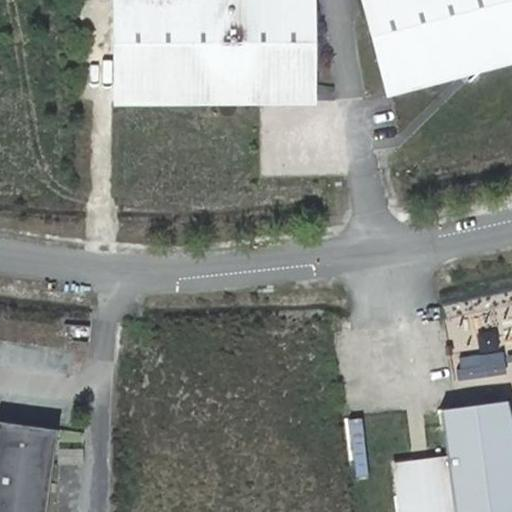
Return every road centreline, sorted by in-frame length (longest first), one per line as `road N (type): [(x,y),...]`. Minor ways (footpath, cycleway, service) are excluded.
road 1 (unclassified): [(511,224),(239,270),(115,272),(0,257)]
road 2 (unknown): [(378,250),(432,406)]
